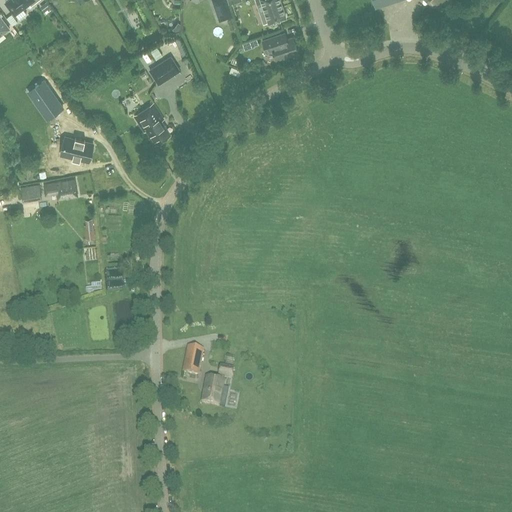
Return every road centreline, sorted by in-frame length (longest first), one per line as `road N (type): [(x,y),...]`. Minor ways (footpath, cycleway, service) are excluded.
road 1 (unclassified): [(162,511),(159,228),(167,201),(249,113),(336,60)]
road 2 (unclassified): [(511,89),(435,52),(336,60)]
